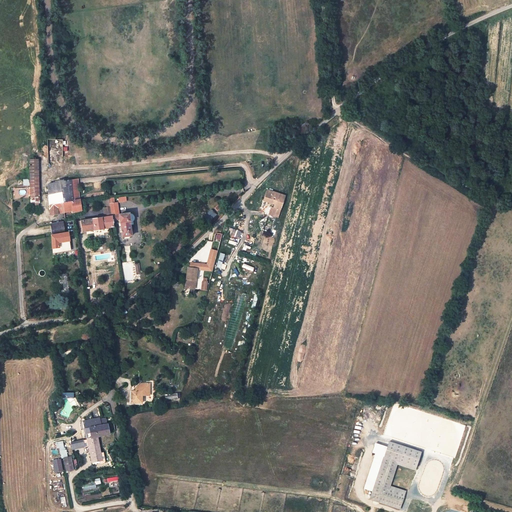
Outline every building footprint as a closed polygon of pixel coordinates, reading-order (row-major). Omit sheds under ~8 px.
[(375,85),(368,91),(380,88),(379,81),(375,85)] [(39,202),(38,159),(29,159),(30,202),(39,202)] [(73,208),(74,211),(74,212),(82,211),(80,200),(79,200),(77,179),(64,181),(63,179),(54,181),(54,183),(47,184),(50,216),(58,215),(58,213),(57,210),(73,208)] [(265,196),(282,201),(284,195),(267,190),(265,196)] [(277,217),(282,201),(265,196),(264,201),(273,204),(272,206),(270,206),(268,214),(277,217)] [(110,203),(110,207),(112,217),(120,215),(118,202),(110,203)] [(103,208),(104,217),(112,217),(110,207),(103,208)] [(112,217),(112,221),(119,220),(120,224),(121,223),(122,237),(132,236),(130,222),(129,214),(120,215),(112,217)] [(112,221),(112,217),(104,217),(82,220),(84,232),(95,230),(95,232),(103,231),(103,229),(113,228),(112,221)] [(53,236),(65,235),(63,223),(51,224),(53,236)] [(240,232),(233,229),(230,236),(238,238),(240,232)] [(68,234),(65,235),(53,236),(52,236),(53,253),(69,251),(68,234)] [(192,263),(191,268),(196,269),(213,271),(218,251),(212,250),(208,265),(192,263)] [(220,253),(216,267),(225,269),(228,255),(220,253)] [(191,268),(188,268),(186,285),(190,286),(191,283),(195,283),(196,269),(191,268)] [(132,388),(132,391),(141,391),(141,396),(144,396),(147,389),(147,382),(140,382),(136,388),(132,388)] [(141,391),(132,391),(131,391),(131,403),(142,402),(141,396),(141,391)] [(107,423),(104,424),(100,425),(99,421),(99,418),(85,420),(86,428),(85,428),(87,439),(97,436),(109,434),(107,423)] [(97,436),(87,439),(93,462),(99,461),(98,453),(101,452),(99,445),(97,436)] [(84,440),(70,442),(72,450),(85,447),(84,440)] [(60,458),(67,457),(65,441),(58,442),(60,458)] [(371,491),(368,499),(399,509),(405,491),(390,486),(398,461),(416,467),(421,452),(387,441),(385,446),(371,491)] [(371,491),(385,446),(376,443),(373,452),(376,453),(364,489),(371,491)] [(72,456),(64,458),(67,472),(75,471),(72,456)] [(61,458),(52,460),(55,473),(63,471),(61,458)]
